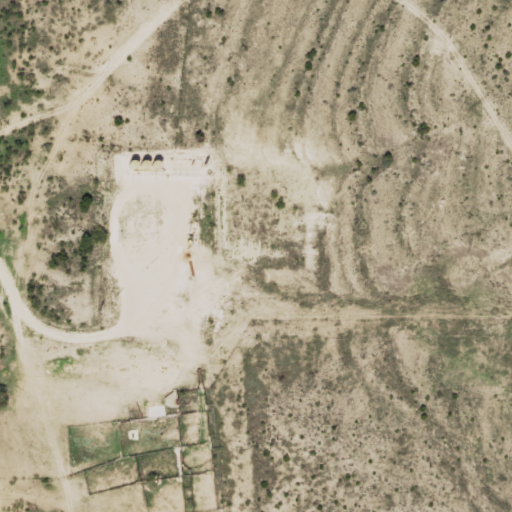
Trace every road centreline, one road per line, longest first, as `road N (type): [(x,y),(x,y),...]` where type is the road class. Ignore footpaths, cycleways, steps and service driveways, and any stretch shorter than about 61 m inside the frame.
road 1 (track): [(192,0),(69,111),(0,138)]
road 2 (track): [(0,254),(33,300),(39,380),(96,447)]
road 3 (track): [(423,0),(464,43),(511,119)]
road 4 (track): [(0,247),(57,116)]
